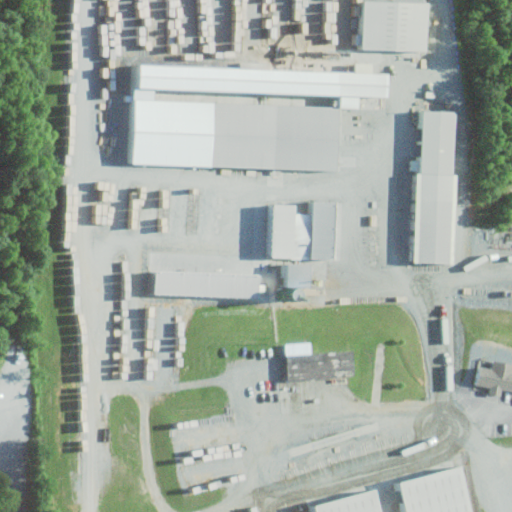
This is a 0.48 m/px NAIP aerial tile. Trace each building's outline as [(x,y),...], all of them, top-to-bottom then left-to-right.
[(417,49),(418,0),(406,0),(354,0),(353,47),(417,49)] [(328,169),(329,106),(347,107),(348,94),(373,95),(374,70),(124,63),(121,163),(328,169)] [(446,110),(413,109),(412,171),(407,171),(405,261),(442,262),(444,173),(446,110)] [(262,202),(261,256),(323,258),(325,200),(303,199),(303,212),(286,212),(286,203),(262,202)] [(276,286),(299,286),(300,263),(276,262),(276,286)] [(249,273),(144,270),(144,293),(249,296),(249,273)] [(279,343),(280,378),(347,376),(346,349),(304,351),(304,342),(279,343)] [(511,391),(511,372),(506,371),(507,363),(486,360),(485,367),(472,365),(469,383),(484,385),(483,393),(495,395),(495,389),(511,391)] [(396,511),(462,511),(451,465),(389,480),(396,511)] [(371,511),(365,488),(303,504),(304,511),(371,511)]
